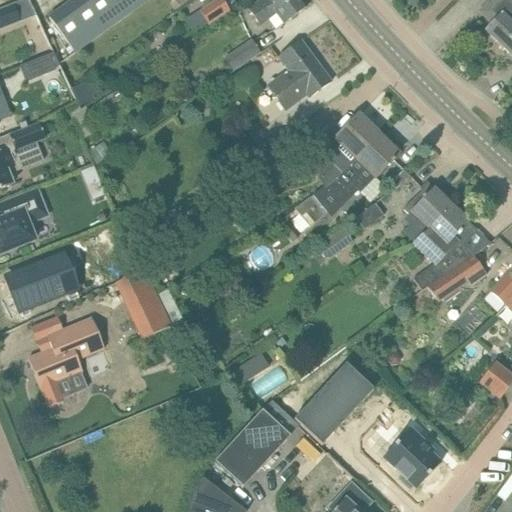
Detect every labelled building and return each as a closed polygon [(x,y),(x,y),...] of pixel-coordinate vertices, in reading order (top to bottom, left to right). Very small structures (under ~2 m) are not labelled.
[(72,0),(47,18),(73,55),(149,0),(72,0)] [(184,0),(173,0),(152,15),(158,23),(187,3),(184,0)] [(220,0),(217,0),(199,12),(204,19),(208,25),(229,12),(222,2),(220,0)] [(300,0),(261,0),(248,9),(259,26),(276,14),(283,24),(306,8),(300,0)] [(502,48),(511,37),(511,0),(490,0),(479,12),(491,24),(484,31),(502,48)] [(0,30),(20,23),(13,5),(0,10),(0,30)] [(511,37),(502,48),(511,57),(511,37)] [(301,41),(284,53),(278,58),(288,71),(266,87),(284,112),(306,96),(309,99),(331,83),(301,41)] [(250,42),(224,59),(232,72),(258,54),(250,42)] [(23,65),(29,80),(55,70),(55,69),(49,55),(23,65)] [(86,82),(70,89),(78,104),(79,107),(95,99),(94,97),(103,93),(95,77),(86,82)] [(96,117),(128,95),(123,87),(91,109),(96,117)] [(330,161),(342,173),(378,136),(358,116),(335,139),(328,132),(313,147),(328,162),(330,161)] [(0,190),(12,186),(6,171),(14,168),(12,162),(38,152),(35,143),(44,139),(38,124),(9,135),(14,149),(8,152),(8,151),(0,154),(0,190)] [(296,126),(270,144),(281,159),(307,142),(296,126)] [(248,133),(216,156),(223,166),(235,158),(236,160),(239,158),(242,156),(244,154),(247,153),(249,151),(257,145),(248,133)] [(388,146),(378,136),(342,173),(335,179),(315,200),(327,214),(328,213),(337,204),(354,187),(358,192),(371,180),(373,177),(375,179),(383,171),(398,155),(388,146)] [(271,155),(265,148),(251,158),(257,166),(271,155)] [(98,167),(85,170),(92,199),(106,196),(98,167)] [(414,199),(403,211),(408,216),(411,213),(428,229),(449,207),(433,191),(434,190),(428,185),(414,199)] [(0,255),(35,241),(28,224),(46,216),(37,193),(15,202),(19,213),(0,220),(0,255)] [(315,200),(313,197),(295,209),(301,218),(306,214),(315,225),(327,214),(315,200)] [(374,204),(354,218),(363,231),(383,217),(374,204)] [(413,244),(411,246),(412,246),(434,267),(433,268),(440,278),(442,280),(451,273),(457,269),(473,258),(459,242),(473,228),(467,222),(466,223),(449,207),(428,229),(413,244)] [(287,226),(281,231),(291,242),(297,237),(287,226)] [(340,229),(316,247),(326,262),(351,244),(340,229)] [(63,258),(7,280),(19,311),(75,289),(63,258)] [(431,266),(413,280),(420,292),(440,278),(433,268),(431,266)] [(504,307),(505,306),(511,297),(511,267),(489,293),(504,307)] [(442,280),(427,290),(437,303),(467,282),(457,269),(451,273),(442,280)] [(142,270),(114,284),(142,340),(170,326),(158,299),(142,270)] [(52,350),(28,360),(40,390),(41,390),(49,408),(63,402),(56,384),(82,373),(77,361),(104,350),(91,319),(47,338),(52,350)] [(260,355),(235,371),(243,384),(269,368),(260,355)] [(478,385),(499,401),(511,383),(511,375),(495,363),(478,385)] [(293,419),(321,446),(373,391),(346,364),(293,419)] [(242,489),(290,437),(261,411),(214,463),(241,488),(242,489)] [(405,437),(377,467),(395,484),(392,487),(403,498),(406,495),(409,498),(435,471),(415,453),(418,450),(405,437)] [(188,511),(243,511),(203,480),(193,493),(188,511)] [(363,511),(371,503),(351,484),(328,508),(332,511),(363,511)]
